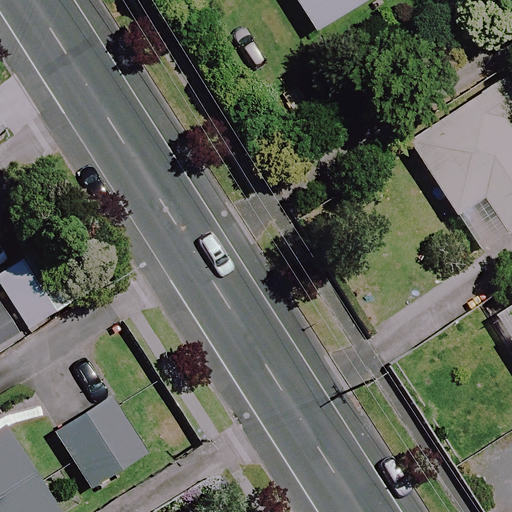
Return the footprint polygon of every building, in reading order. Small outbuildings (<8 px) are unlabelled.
[(291,0),(314,35),(370,0),(291,0)] [(511,114),(511,90),(505,80),(407,145),(456,217),(483,199),(507,235),(511,231),(511,137),(501,121),(511,114)] [(69,306),(36,252),(0,274),(0,287),(27,332),(69,306)] [(511,317),(497,327),(511,349),(511,317)] [(147,456),(113,400),(58,433),(92,489),(147,456)] [(0,511),(61,511),(10,430),(0,436),(0,511)]
